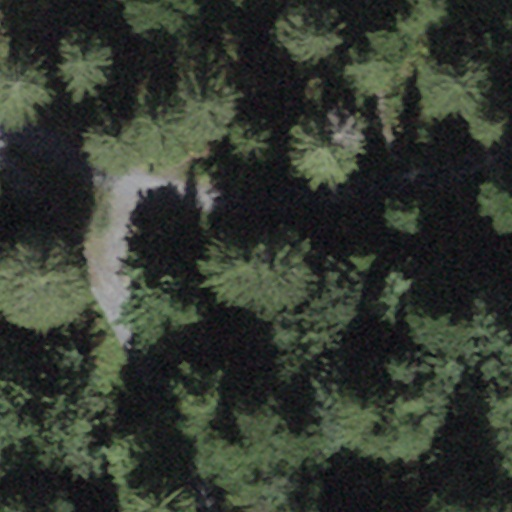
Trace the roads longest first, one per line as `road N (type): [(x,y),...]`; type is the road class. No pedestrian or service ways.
road 1 (track): [(0,123),(58,160),(252,206),(433,179),(511,152)]
road 2 (track): [(58,160),(207,511)]
